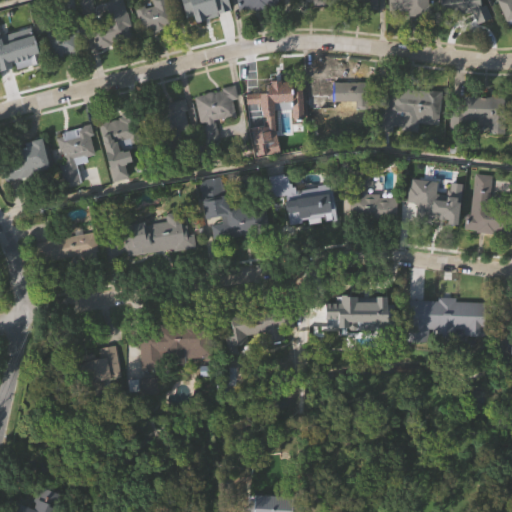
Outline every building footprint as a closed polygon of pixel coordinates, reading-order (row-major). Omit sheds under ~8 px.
[(109,0),(123,0),(132,26),(128,27),(132,36),(111,43),(112,45),(97,50),(90,26),(103,22),(97,5),(109,0)] [(167,0),(170,9),(175,23),(167,26),(168,29),(156,33),(154,29),(143,33),(135,8),(146,4),(147,9),(155,6),(152,0),(167,0)] [(226,0),(227,3),(206,9),(205,4),(200,6),(205,23),(190,27),(185,9),(189,8),(186,0),(226,0)] [(235,6),(239,40),(282,35),(279,10),(258,12),(257,3),(266,2),(265,0),(246,0),(247,4),(235,6)] [(279,0),(280,6),(272,6),(273,9),(251,12),(251,10),(239,11),(237,0),(279,0)] [(379,0),(379,9),(365,9),(361,8),(361,5),(343,5),(343,0),(379,0)] [(430,0),(430,16),(409,16),(409,11),(390,11),(389,0),(430,0)] [(430,45),(429,15),(408,15),(407,0),(389,0),(390,40),(409,40),(409,45),(430,45)] [(484,0),(493,18),(479,24),(473,13),(466,14),(467,15),(444,17),(442,0),(484,0)] [(511,0),(511,24),(509,26),(507,21),(509,20),(503,7),(501,8),(497,0),(511,0)] [(289,24),(315,25),(314,35),(329,36),(330,20),(322,20),(322,2),(290,1),(289,24)] [(381,38),(381,2),(371,2),(371,12),(355,12),(355,38),(381,38)] [(508,53),(511,52),(511,6),(493,14),(508,53)] [(17,21),(15,8),(5,9),(6,22),(17,21)] [(186,47),(195,45),(196,50),(232,42),(225,8),(181,17),(186,47)] [(55,29),(56,33),(77,27),(84,51),(81,52),(81,54),(72,56),(71,54),(49,60),(43,37),(45,36),(44,32),(42,33),(38,18),(53,15),(56,29),(55,29)] [(441,21),(444,44),(476,41),(477,51),(491,49),(489,34),(481,35),(479,16),(441,21)] [(84,46),(96,43),(91,20),(79,23),(84,46)] [(153,26),(154,34),(138,36),(143,63),(173,57),(167,24),(153,26)] [(123,26),(98,33),(104,56),(92,59),(97,78),(135,67),(123,26)] [(32,31),(41,64),(27,68),(25,60),(1,67),(0,63),(0,37),(15,35),(16,39),(20,38),(19,35),(32,31)] [(78,83),(73,55),(47,60),(52,88),(78,83)] [(33,58),(1,65),(0,58),(0,100),(16,98),(41,93),(33,58)] [(300,80),(302,115),(288,116),(288,111),(276,111),(278,131),(260,131),(260,112),(261,109),(267,109),(265,80),(277,80),(277,84),(281,84),(281,80),(300,80)] [(337,82),(371,83),(371,101),(358,101),(358,108),(320,110),(320,82),(337,82)] [(405,86),(405,91),(422,92),(423,88),(440,90),(436,125),(397,121),(398,108),(392,107),(390,124),(374,122),(375,105),(384,106),(385,101),(387,102),(388,88),(390,89),(390,84),(405,86)] [(234,101),(237,117),(226,120),(225,117),(214,119),(215,124),(218,124),(221,140),(216,142),(217,150),(207,152),(195,97),(210,92),(223,91),(223,88),(236,85),(238,97),(234,101)] [(503,97),(502,134),(488,134),(488,126),(461,125),(461,96),(503,97)] [(191,130),(172,133),(174,140),(162,144),(154,114),(169,110),(168,104),(186,99),(189,111),(186,111),(191,130)] [(321,137),(366,138),(367,112),(321,111),(321,137)] [(135,113),(141,139),(118,146),(120,152),(122,152),(125,165),(120,166),(123,177),(114,180),(107,153),(112,151),(111,148),(106,149),(99,124),(119,120),(119,118),(135,113)] [(195,125),(202,152),(203,152),(208,173),(221,170),(216,150),(238,145),(234,129),(239,128),(236,115),(195,125)] [(379,160),(394,161),(394,158),(419,159),(419,153),(438,154),(440,121),(398,119),(397,127),(386,126),(385,142),(381,142),(379,160)] [(91,136),(96,155),(88,157),(89,162),(77,165),(82,184),(66,188),(60,164),(66,163),(63,150),(61,150),(57,139),(75,134),(74,128),(91,124),(94,135),(91,136)] [(501,163),(502,127),(463,126),(463,136),(452,135),(451,153),(490,154),(490,162),(501,163)] [(168,132),(169,139),(162,140),(167,170),(182,167),(181,161),(191,159),(186,129),(168,132)] [(7,181),(0,160),(0,156),(26,149),(24,142),(42,137),(51,169),(7,181)] [(136,167),(131,145),(101,152),(113,211),(130,207),(127,192),(133,191),(131,179),(124,180),(122,170),(136,167)] [(82,213),(78,194),(90,191),(88,186),(97,184),(91,155),(58,163),(65,192),(61,193),(66,217),(82,213)] [(51,196),(43,167),(33,170),(34,175),(15,180),(19,195),(4,199),(9,217),(38,209),(36,200),(51,196)] [(368,190),(368,194),(381,194),(381,198),(393,198),(392,222),(369,222),(369,219),(351,219),(351,190),(358,190),(358,170),(373,170),(373,187),(368,187),(368,190)] [(511,234),(493,232),(493,235),(476,233),(476,230),(464,228),(466,213),(471,214),(476,176),(490,178),(486,205),(507,208),(507,210),(511,210),(511,234)] [(219,177),(223,197),(230,196),(231,205),(239,204),(239,207),(265,203),(270,231),(258,233),(259,238),(245,240),(244,236),(222,240),(219,224),(223,223),(222,218),(207,220),(200,181),(219,177)] [(339,221),(319,224),(319,222),(289,226),(283,192),(333,184),(339,221)] [(332,214),(293,221),(289,194),(267,198),(272,227),(286,225),(291,254),(309,250),(310,253),(325,251),(339,249),(332,214)] [(494,205),(476,203),(472,244),(467,243),(465,260),(511,264),(511,251),(511,245),(491,244),(494,205)] [(398,248),(398,227),(381,227),(381,223),(372,223),(372,205),(353,205),(353,248),(398,248)] [(463,213),(450,212),(449,224),(437,223),(439,211),(411,208),(408,232),(418,233),(417,250),(432,252),(433,242),(439,243),(439,249),(448,250),(448,253),(459,254),(463,213)] [(180,212),(185,236),(190,236),(192,245),(128,258),(124,237),(126,237),(124,229),(129,228),(128,226),(146,222),(146,225),(167,221),(166,214),(180,212)] [(266,232),(233,239),(229,222),(203,227),(207,248),(222,245),(223,252),(212,254),(215,270),(271,260),(266,232)] [(83,228),(84,234),(95,232),(101,261),(85,264),(84,256),(37,265),(33,244),(76,236),(74,230),(83,228)] [(131,286),(198,275),(196,263),(189,264),(186,247),(146,254),(146,251),(126,254),(131,286)] [(35,272),(39,292),(80,285),(81,296),(100,293),(95,262),(35,272)] [(457,298),(457,302),(486,304),(485,337),(467,336),(467,330),(458,330),(458,338),(435,337),(423,347),(410,331),(425,319),(425,311),(410,310),(410,300),(440,302),(440,298),(457,298)] [(395,303),(394,335),(368,335),(368,329),(351,328),(351,342),(327,341),(328,302),(366,303),(366,299),(380,300),(380,303),(395,303)] [(283,329),(285,343),(272,345),(269,332),(260,334),(263,349),(229,355),(226,337),(236,336),(232,318),(291,306),(295,327),(283,329)] [(203,321),(204,324),(212,323),(213,356),(162,359),(163,369),(142,370),(140,330),(156,329),(156,325),(203,321)] [(408,329),(407,370),(429,371),(430,359),(440,359),(440,366),(455,366),(455,359),(465,359),(465,365),(485,366),(486,331),(457,331),(457,327),(439,327),(439,330),(408,329)] [(232,343),(232,367),(279,367),(279,358),(294,358),(294,344),(232,343)] [(108,379),(109,388),(106,389),(107,393),(99,394),(96,381),(79,385),(78,380),(70,382),(67,367),(83,364),(81,355),(99,352),(98,348),(116,344),(122,376),(108,379)] [(143,400),(163,400),(162,388),(207,387),(207,362),(142,364),(143,400)] [(123,407),(118,375),(98,378),(99,382),(82,385),(84,393),(79,394),(81,407),(93,405),(95,423),(108,421),(106,409),(123,407)] [(160,423),(159,407),(142,408),(142,424),(160,423)] [(63,492),(55,511),(8,511),(13,500),(32,507),(40,484),(63,492)]
